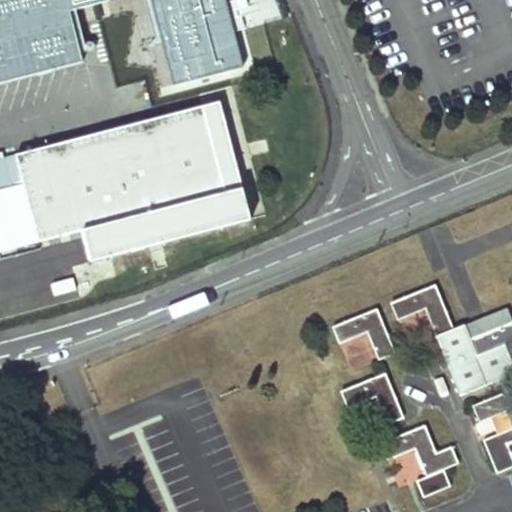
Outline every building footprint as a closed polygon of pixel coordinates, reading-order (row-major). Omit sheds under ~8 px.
[(128,93),(105,0),(0,0),(0,108),(4,124),(128,93)] [(243,67),(225,0),(106,0),(107,3),(117,0),(149,0),(172,86),(243,67)] [(199,108),(11,156),(34,244),(222,194),(199,108)] [(0,298),(40,290),(32,253),(0,260),(0,298)] [(436,336),(452,329),(435,287),(389,306),(396,321),(425,309),(436,336)] [(376,311),(331,329),(338,345),(369,332),(380,359),(394,353),(376,311)] [(387,374),(344,392),(350,408),(376,397),(388,424),(404,417),(387,374)] [(511,397),(509,391),(483,401),(467,408),(474,424),(485,418),(493,436),(478,442),(493,475),(511,467),(509,462),(511,460),(511,397)] [(448,449),(433,455),(421,427),(377,445),(383,460),(411,448),(424,477),(413,482),(420,498),(447,487),(440,470),(454,464),(448,449)]
